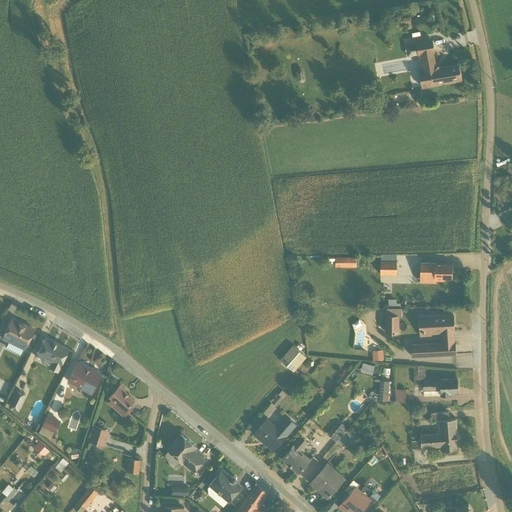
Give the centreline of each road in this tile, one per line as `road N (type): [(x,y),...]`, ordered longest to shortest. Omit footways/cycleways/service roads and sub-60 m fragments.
road 1 (unclassified): [(472,0),(491,107),(481,275),(487,432),(500,511)]
road 2 (track): [(118,354),(104,186),(49,39),(50,0)]
road 3 (unclassified): [(0,286),(84,327),(163,392)]
road 4 (unclassified): [(163,392),(306,511)]
road 5 (unclassified): [(145,511),(151,422),(163,392)]
